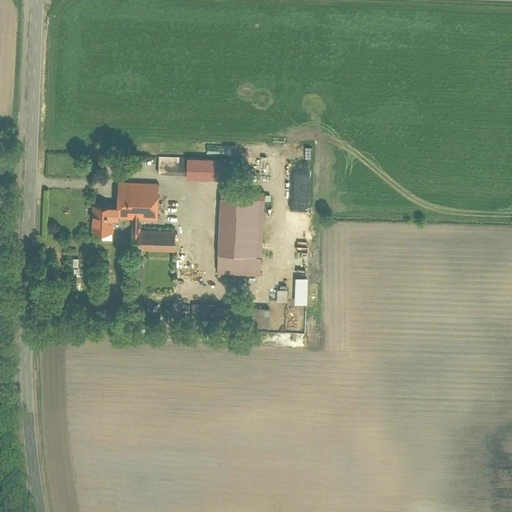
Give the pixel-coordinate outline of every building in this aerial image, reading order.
[(295,157),(310,157),(310,146),(294,147),(295,157)] [(186,158),(158,158),(158,175),(186,176),(186,160),(186,158)] [(222,161),(186,160),(186,176),(186,181),(222,182),(222,161)] [(118,208),(93,208),(93,232),(110,233),(110,219),(131,220),(131,227),(142,227),(142,222),(158,223),(159,185),(118,184),(118,208)] [(265,201),(221,198),(217,276),(260,278),(265,201)] [(175,231),(141,230),(140,252),(174,253),(175,231)] [(308,267),(308,231),(288,231),(288,267),(308,267)] [(143,267),(135,267),(134,279),(143,279),(143,267)] [(308,281),(295,280),(295,306),(308,306),(308,281)] [(286,291),(277,291),(277,302),(286,303),(286,291)] [(270,309),(254,309),(253,320),(270,321),(270,309)]
